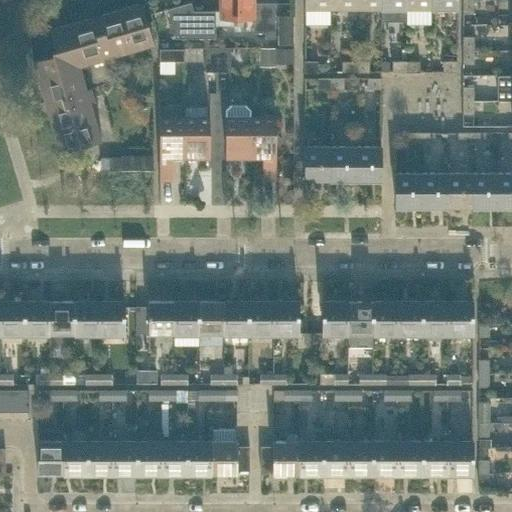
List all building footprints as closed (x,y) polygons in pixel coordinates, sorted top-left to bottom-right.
[(275,3),(254,3),(253,0),(221,0),(221,11),(194,11),(191,2),(167,9),(171,23),(171,31),(174,31),(176,37),(216,37),(216,25),(231,25),(231,18),(253,18),(253,32),(263,32),(263,37),(275,37),(275,3)] [(330,0),(331,8),(356,8),(355,0),(330,0)] [(381,8),(380,0),(355,0),(356,8),(381,8)] [(406,8),(406,0),(380,0),(381,8),(406,8)] [(406,0),(406,8),(431,8),(431,0),(406,0)] [(457,8),(457,0),(431,0),(431,8),(457,8)] [(463,0),(463,13),(474,13),(474,0),(463,0)] [(113,56),(153,44),(141,2),(100,14),(101,19),(99,20),(94,21),(92,17),(51,29),(57,47),(52,56),(34,61),(46,102),(50,101),(52,109),(48,110),(60,151),(101,139),(90,99),(94,98),(91,88),(87,89),(84,79),(86,79),(94,64),(94,61),(103,59),(105,63),(115,60),(113,56)] [(463,50),(474,50),(474,36),(463,36),(463,50)] [(218,71),(218,47),(205,47),(205,71),(218,71)] [(218,47),(218,71),(231,71),(231,47),(218,47)] [(276,47),(263,47),(263,59),(276,59),(276,47)] [(184,48),(161,49),(161,60),(175,60),(184,60),(184,48)] [(474,63),(474,50),(463,50),(463,63),(474,63)] [(319,63),(319,52),(305,52),(305,63),(319,63)] [(356,63),(356,52),(342,52),(342,63),(356,63)] [(356,52),(356,63),(369,63),(369,52),(356,52)] [(406,63),(406,52),(393,52),(393,63),(406,63)] [(406,52),(406,63),(420,63),(420,52),(406,52)] [(457,52),(444,52),(444,63),(457,63),(457,52)] [(330,80),(330,74),(330,69),(317,69),(317,80),(330,80)] [(344,80),(344,74),(344,69),(330,69),(330,74),(330,80),(344,80)] [(381,69),(368,69),(368,80),(381,80),(381,69)] [(463,100),(474,100),(474,86),(463,86),(463,100)] [(474,114),(474,100),(463,100),(463,113),(474,114)] [(251,156),(251,116),(251,109),(246,104),(231,104),(226,109),(226,156),(251,156)] [(173,156),(185,156),(185,116),(160,116),(160,180),(173,180),(173,156)] [(185,156),(210,156),(210,116),(185,116),(185,156)] [(263,179),(276,179),(276,116),(251,116),(251,156),(263,156),(263,179)] [(421,143),(421,132),(408,132),(407,143),(421,143)] [(421,132),(421,143),(435,143),(435,132),(421,132)] [(472,143),(472,132),(458,132),(458,143),(472,143)] [(472,132),(472,143),(485,143),(485,132),(472,132)] [(305,179),(330,179),(330,145),(305,145),(305,179)] [(356,180),(356,145),(330,145),(330,179),(356,180)] [(381,180),(381,145),(356,145),(356,180),(381,180)] [(101,169),(153,169),(153,155),(121,155),(122,157),(101,157),(101,169)] [(497,206),(511,206),(511,171),(497,172),(497,206)] [(421,206),(421,172),(396,172),(396,206),(421,206)] [(447,206),(447,172),(421,172),(421,206),(447,206)] [(472,206),(472,172),(447,172),(447,206),(472,206)] [(497,206),(497,172),(472,172),(472,206),(497,206)] [(0,332),(25,332),(25,300),(0,300),(0,332)] [(25,332),(50,332),(50,300),(25,300),(25,332)] [(50,332),(74,332),(74,300),(50,300),(50,332)] [(74,332),(99,332),(99,300),(74,300),(74,332)] [(99,332),(125,332),(125,300),(99,300),(99,332)] [(149,332),(174,332),(174,300),(149,300),(149,332)] [(174,332),(199,332),(199,300),(174,300),(174,332)] [(199,332),(224,332),(224,300),(199,300),(199,332)] [(224,332),(249,332),(249,300),(224,300),(224,332)] [(249,332),(273,332),(273,300),(249,300),(249,332)] [(273,332),(299,332),(299,300),(273,300),(273,332)] [(323,332),(348,332),(348,300),(323,300),(323,332)] [(348,332),(373,332),(373,300),(348,300),(348,332)] [(373,332),(398,332),(398,300),(373,300),(373,332)] [(398,332),(423,332),(423,300),(398,300),(398,332)] [(423,332),(448,332),(448,300),(423,300),(423,332)] [(448,332),(473,332),(473,300),(448,300),(448,332)] [(489,335),(489,322),(479,322),(479,335),(489,335)] [(311,332),(299,332),(299,346),(311,346),(311,345),(311,332)] [(323,332),(311,332),(311,345),(320,345),(320,341),(323,341),(323,332)] [(479,372),(489,372),(489,359),(479,359),(479,372)] [(224,383),(224,365),(223,365),(223,373),(211,373),(211,383),(224,383)] [(224,365),(224,383),(235,383),(235,373),(231,373),(231,365),(224,365)] [(335,383),(335,374),(335,371),(321,371),(321,383),(335,383)] [(489,386),(489,372),(479,372),(479,385),(489,386)] [(0,373),(0,382),(14,383),(14,373),(0,373)] [(50,383),(50,373),(36,373),(36,383),(50,383)] [(50,373),(50,383),(63,383),(63,373),(50,373)] [(99,383),(99,373),(86,373),(86,383),(99,383)] [(99,373),(99,383),(113,383),(113,373),(99,373)] [(174,383),(174,373),(161,373),(161,383),(174,383)] [(174,373),(174,383),(188,383),(188,373),(174,373)] [(273,383),(273,373),(260,373),(260,383),(273,383)] [(273,373),(273,383),(287,383),(287,374),(273,373)] [(360,383),(360,374),(348,373),(348,374),(348,383),(360,383)] [(348,383),(348,374),(335,374),(335,383),(348,383)] [(373,383),(373,374),(360,374),(360,383),(373,383)] [(373,374),(373,383),(386,383),(386,374),(373,374)] [(398,383),(398,374),(386,374),(386,383),(398,383)] [(398,374),(398,383),(409,383),(409,374),(398,374)] [(423,383),(423,374),(409,374),(409,383),(423,383)] [(423,374),(423,383),(436,383),(436,374),(423,374)] [(473,383),(473,376),(461,376),(461,374),(447,374),(447,383),(473,383)] [(6,410),(17,410),(17,389),(6,389),(6,410)] [(17,410),(29,410),(29,389),(17,389),(17,410)] [(63,399),(63,389),(50,389),(50,399),(63,399)] [(63,389),(63,399),(77,399),(77,389),(63,389)] [(113,399),(113,389),(99,389),(99,399),(113,399)] [(113,389),(113,399),(126,399),(126,389),(113,389)] [(162,399),(162,389),(149,389),(149,399),(162,399)] [(162,389),(162,399),(176,399),(176,389),(162,389)] [(212,399),(212,389),(187,389),(187,399),(212,399)] [(212,389),(212,399),(238,399),(238,389),(212,389)] [(299,399),(299,389),(285,389),(285,399),(299,399)] [(299,389),(299,399),(312,399),(312,389),(299,389)] [(348,399),(348,389),(335,389),(335,399),(348,399)] [(348,389),(348,399),(361,399),(361,389),(348,389)] [(398,399),(398,389),(384,389),(384,399),(398,399)] [(398,389),(398,399),(411,399),(411,389),(398,389)] [(448,399),(448,389),(434,389),(434,399),(448,399)] [(448,389),(448,399),(461,399),(461,389),(448,389)] [(489,422),(489,397),(479,397),(479,422),(489,422)] [(489,435),(489,422),(479,422),(479,435),(489,435)] [(237,472),(237,469),(237,445),(237,440),(236,440),(236,428),(212,428),(212,440),(212,472),(237,472)] [(63,472),(63,440),(38,440),(38,472),(63,472)] [(88,472),(88,440),(63,440),(63,472),(88,472)] [(113,472),(113,440),(88,440),(88,472),(113,472)] [(138,472),(138,440),(113,440),(113,472),(138,472)] [(162,472),(162,440),(138,440),(138,472),(162,472)] [(162,472),(187,472),(187,440),(162,440),(162,472)] [(212,472),(212,440),(187,440),(187,472),(212,472)] [(273,472),(298,472),(298,440),(273,440),(273,445),(273,469),(273,472)] [(323,472),(324,440),(298,440),(298,472),(323,472)] [(348,472),(348,440),(324,440),(323,472),(348,472)] [(373,472),(373,440),(348,440),(348,472),(373,472)] [(398,472),(398,440),(373,440),(373,472),(398,472)] [(423,472),(423,440),(398,440),(398,472),(423,472)] [(447,472),(448,440),(423,440),(423,472),(447,472)] [(473,472),(473,440),(448,440),(447,472),(473,472)] [(250,469),(250,445),(237,445),(237,469),(250,469)] [(273,469),(273,445),(261,445),(261,469),(273,469)] [(489,472),(489,459),(479,459),(479,472),(489,472)]
